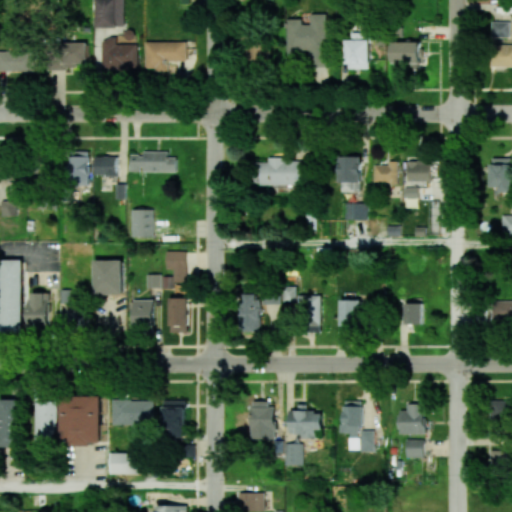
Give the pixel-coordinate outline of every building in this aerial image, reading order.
[(123,0),(95,0),(95,27),(123,27),(123,0)] [(328,14),(311,14),(311,24),(303,24),(303,19),(288,19),(289,53),(311,52),(311,67),(329,67),(328,14)] [(511,22),(493,21),(492,37),(511,37),(511,22)] [(135,30),(124,30),(124,40),(134,41),(135,30)] [(370,68),(370,31),(352,31),(353,39),(347,39),(347,69),(370,68)] [(243,61),(268,63),(270,38),(244,36),(243,61)] [(138,70),(138,43),(117,44),(117,38),(102,38),(103,70),(138,70)] [(187,61),(186,41),(145,42),(146,68),(155,68),(155,71),(169,71),(168,61),(187,61)] [(423,41),(393,42),(393,64),(423,63),(423,41)] [(87,43),(51,43),(51,67),(88,67),(87,43)] [(511,66),(511,44),(497,44),(496,66),(511,66)] [(0,70),(34,71),(34,51),(0,50),(0,70)] [(177,157),(169,157),(169,151),(144,151),(143,155),(131,154),(131,171),(143,172),(177,172),(177,157)] [(91,156),(72,156),(71,185),(90,185),(91,156)] [(96,175),(118,175),(117,156),(95,157),(96,175)] [(361,156),(339,156),(339,183),(343,183),(343,191),(361,191),(361,156)] [(511,193),(511,167),(511,157),(491,158),(492,187),(501,187),(501,194),(511,193)] [(255,162),(255,184),(307,185),(307,158),(268,158),(268,162),(255,162)] [(399,183),(399,160),(389,161),(389,164),(374,165),(374,183),(399,183)] [(432,180),(431,160),(408,161),(409,181),(432,180)] [(418,187),(405,187),(405,198),(418,198),(418,187)] [(345,219),(368,220),(368,203),(346,202),(345,219)] [(132,236),(154,236),(154,209),(132,209),(132,236)] [(511,214),(502,214),(502,233),(511,233),(511,214)] [(187,251),(167,251),(167,269),(174,269),(174,281),(187,281),(187,251)] [(24,333),(24,260),(3,259),(2,332),(24,333)] [(96,294),(124,294),(124,260),(96,259),(96,294)] [(147,288),(161,288),(161,274),(147,274),(147,288)] [(298,286),(284,286),(285,302),(298,302),(298,286)] [(281,291),(263,292),(264,304),(281,303),(281,291)] [(29,301),(30,326),(51,326),(50,292),(34,293),(34,301),(29,301)] [(262,331),(263,294),(244,293),(243,331),(262,331)] [(322,295),(302,295),(302,332),(322,332),(322,295)] [(170,332),(188,332),(189,297),(170,297),(170,332)] [(155,300),(135,299),(134,326),(155,326),(155,300)] [(363,300),(342,299),(341,330),(362,330),(363,300)] [(511,300),(492,301),(492,322),(511,321),(511,300)] [(406,324),(424,324),(423,303),(406,303),(406,324)] [(105,444),(104,396),(64,396),(64,445),(105,444)] [(511,398),(494,399),(495,420),(511,419),(511,398)] [(2,447),(21,447),(21,399),(1,399),(2,447)] [(113,424),(155,424),(155,400),(114,399),(113,424)] [(187,400),(165,400),(166,437),(188,437),(187,400)] [(374,451),(374,430),(363,430),(363,401),(344,400),(344,432),(350,432),(350,450),(374,451)] [(35,444),(55,445),(55,421),(54,421),(55,401),(36,401),(35,444)] [(252,406),(252,439),(276,438),(276,403),(260,403),(260,405),(252,406)] [(401,433),(425,433),(425,403),(408,404),(408,410),(401,410),(401,433)] [(290,410),(291,433),(302,433),(302,438),(317,438),(317,429),(324,429),(323,411),(308,411),(308,404),(298,404),(298,410),(290,410)] [(407,457),(424,457),(424,439),(407,439),(407,457)] [(286,465),(304,464),(303,443),(285,443),(286,465)] [(491,450),(492,467),(507,467),(506,449),(491,450)] [(112,474),(140,474),(139,452),(111,453),(112,474)] [(265,510),(265,492),(239,492),(239,511),(265,510)]
